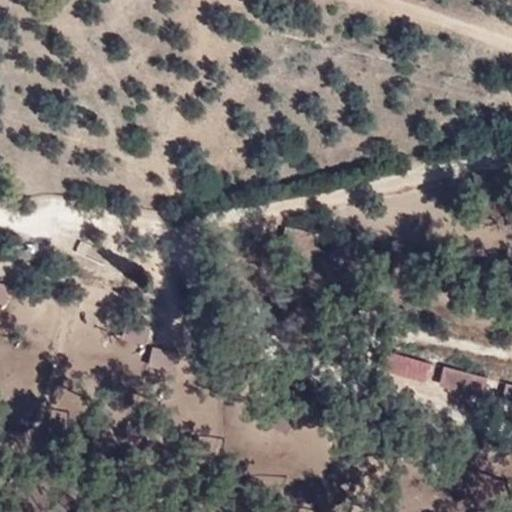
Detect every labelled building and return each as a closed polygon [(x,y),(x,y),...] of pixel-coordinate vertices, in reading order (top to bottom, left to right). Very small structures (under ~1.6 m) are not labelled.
[(386,219),(379,239),(407,248),(414,228),(386,219)] [(64,254),(91,262),(96,245),(68,237),(64,254)] [(0,282),(0,303),(6,304),(9,284),(0,282)] [(148,364),(171,370),(176,351),(153,345),(148,364)] [(395,357),(392,379),(431,384),(434,361),(395,357)] [(440,385),(480,397),(488,372),(448,360),(440,385)]
